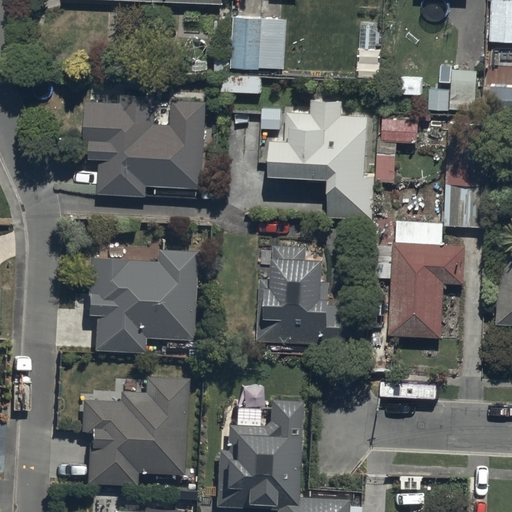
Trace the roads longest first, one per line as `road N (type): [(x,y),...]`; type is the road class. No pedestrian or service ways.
road 1 (residential): [(0,110),(40,235),(31,511)]
road 2 (residential): [(511,432),(352,425)]
